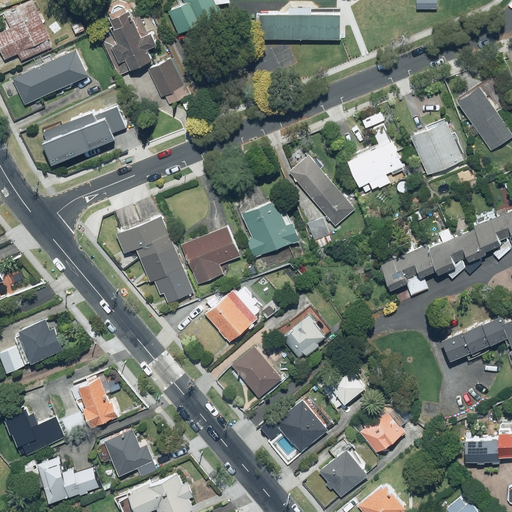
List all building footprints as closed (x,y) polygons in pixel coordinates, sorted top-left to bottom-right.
[(0,30),(0,40),(8,56),(20,50),(24,58),(55,43),(51,35),(54,34),(37,0),(26,0),(0,13),(7,27),(0,30)] [(0,0),(0,8),(21,0),(0,0)] [(185,0),(186,1),(171,8),(181,31),(224,13),(218,0),(185,0)] [(401,0),(402,1),(384,0),(363,0),(363,25),(402,26),(402,19),(410,19),(410,0),(401,0)] [(117,42),(108,46),(119,73),(158,56),(154,46),(161,43),(155,28),(146,32),(139,15),(135,16),(129,1),(113,8),(119,23),(116,24),(121,38),(116,40),(117,42)] [(340,12),(259,11),(259,36),(340,37),(340,12)] [(85,18),(73,25),(78,34),(90,27),(85,18)] [(55,51),(45,56),(44,53),(36,57),(39,64),(16,76),(28,102),(93,71),(81,45),(58,56),(55,51)] [(175,54),(151,65),(165,94),(167,93),(171,103),(193,93),(175,54)] [(511,100),(511,97),(495,73),(460,97),(494,145),(511,133),(511,122),(501,107),(511,100)] [(99,119),(93,104),(51,120),(52,123),(41,127),(49,146),(63,141),(67,154),(119,135),(111,114),(99,119)] [(449,113),(412,129),(430,171),(468,155),(449,113)] [(408,164),(388,121),(374,128),(380,140),(350,154),(366,190),(393,177),(389,169),(394,167),(395,170),(408,164)] [(311,150),(291,167),(339,224),(359,207),(311,150)] [(248,235),(256,255),(304,234),(296,215),(294,216),(283,191),(245,207),(256,232),(248,235)] [(511,208),(478,222),(479,225),(455,235),(451,226),(441,230),(445,238),(383,262),(392,285),(408,278),(414,293),(431,286),(425,271),(441,265),(443,268),(446,267),(454,276),(467,265),(472,271),(485,260),(486,259),(481,253),(491,249),(490,246),(505,240),(503,236),(511,232),(511,208)] [(324,213),(307,220),(316,241),(333,234),(324,213)] [(193,293),(164,216),(117,233),(125,254),(136,250),(149,283),(154,281),(159,295),(164,293),(167,302),(193,293)] [(182,240),(200,281),(226,269),(222,260),(244,251),(230,220),(182,240)] [(500,257),(511,246),(511,241),(509,238),(495,250),(500,257)] [(222,326),(233,338),(262,313),(237,284),(214,304),(207,296),(194,307),(202,316),(207,312),(221,327),(222,326)] [(308,349),(310,351),(323,341),(321,339),(327,335),(331,340),(341,333),(334,324),(329,328),(314,308),(285,330),(302,353),(308,349)] [(506,309),(446,331),(454,353),(511,330),(511,314),(508,316),(506,309)] [(24,325),(38,358),(67,346),(58,324),(53,326),(49,315),(24,325)] [(286,373),(257,341),(233,362),(262,394),(286,373)] [(27,362),(19,343),(0,352),(8,370),(27,362)] [(331,377),(328,373),(318,380),(339,405),(370,380),(353,359),(331,377)] [(103,374),(75,385),(79,397),(86,395),(96,424),(122,414),(116,398),(113,399),(103,374)] [(334,422),(307,392),(277,419),(271,413),(261,422),(274,436),(284,426),(305,448),(334,422)] [(28,402),(8,409),(25,454),(67,438),(59,415),(36,423),(28,402)] [(360,425),(379,449),(408,426),(389,402),(360,425)] [(511,412),(499,412),(498,427),(470,426),(469,457),(503,458),(503,450),(511,450),(511,412)] [(136,424),(108,434),(110,439),(100,443),(106,458),(117,454),(123,472),(142,465),(144,472),(160,466),(151,440),(143,443),(136,424)] [(346,445),(339,437),(330,444),(338,453),(322,466),(330,475),(327,478),(333,486),(336,484),(344,493),(373,467),(350,441),(346,445)] [(64,452),(41,458),(52,499),(82,491),(82,493),(90,491),(89,488),(102,485),(97,464),(78,469),(77,465),(68,467),(64,452)] [(186,481),(181,470),(155,481),(154,479),(119,494),(126,511),(184,511),(197,506),(193,496),(198,494),(191,478),(186,481)] [(405,507),(409,503),(388,478),(360,503),(368,511),(403,511),(407,509),(405,507)] [(462,494),(454,501),(459,507),(453,511),(492,511),(475,492),(467,499),(462,494)]
